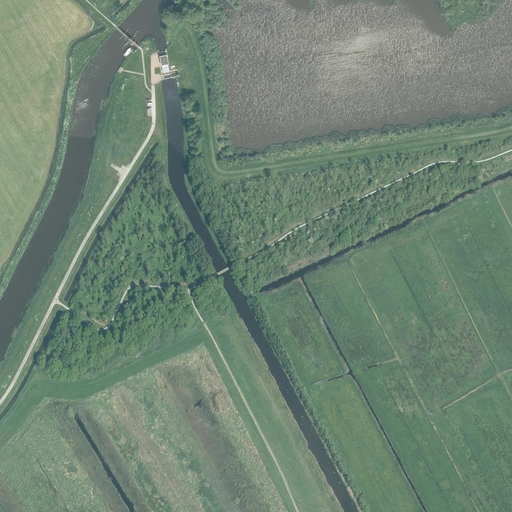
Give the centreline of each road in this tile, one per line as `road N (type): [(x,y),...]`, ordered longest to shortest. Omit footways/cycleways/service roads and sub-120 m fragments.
road 1 (unclassified): [(0,403),(149,135),(152,93)]
road 2 (track): [(134,0),(77,72),(55,174),(0,291)]
